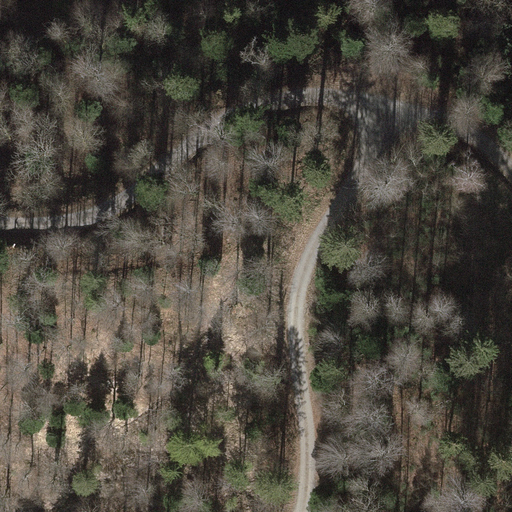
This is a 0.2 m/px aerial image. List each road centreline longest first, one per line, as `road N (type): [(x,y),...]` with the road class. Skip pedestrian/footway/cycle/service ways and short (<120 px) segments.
road 1 (track): [(511,170),(466,129),(391,109),(277,98),(216,126),(85,221),(0,225)]
road 2 (track): [(391,109),(311,246),(291,311),(310,445),(304,511)]
